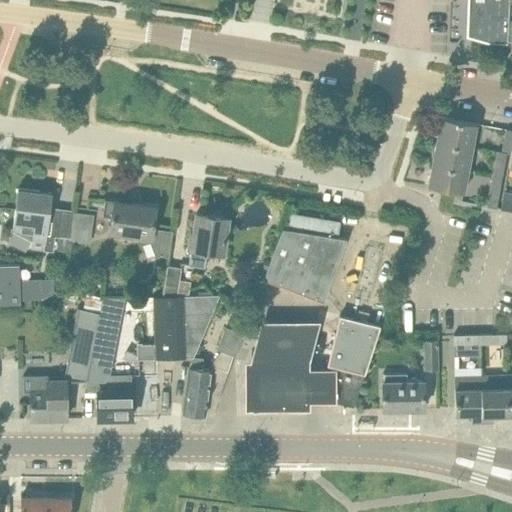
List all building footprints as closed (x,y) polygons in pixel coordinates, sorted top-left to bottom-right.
[(511,0),(469,0),(470,32),(490,38),(511,38),(511,0)] [(476,123),(440,117),(436,140),(471,146),(476,123)] [(511,129),(506,129),(503,141),(511,142),(511,129)] [(471,146),(436,140),(432,162),(467,169),(471,146)] [(506,152),(496,151),(492,173),(502,175),(506,152)] [(467,169),(432,162),(428,185),(463,192),(467,169)] [(502,175),(492,173),(486,206),(496,207),(502,175)] [(52,192),(17,188),(12,230),(33,232),(31,248),(44,250),(54,251),(56,236),(59,237),(63,211),(50,208),(52,192)] [(511,192),(504,191),(500,208),(511,210),(511,192)] [(104,199),(102,216),(111,217),(109,231),(151,237),(150,243),(154,254),(168,256),(171,241),(172,230),(152,227),(155,206),(104,199)] [(94,213),(74,211),(70,242),(90,244),(94,213)] [(190,232),(188,248),(191,249),(189,266),(205,268),(207,251),(222,253),(228,217),(196,212),(193,232),(190,232)] [(288,212),(283,227),(283,229),(281,229),(263,278),(323,300),(346,238),(336,236),(339,220),(288,212)] [(0,302),(19,302),(19,298),(43,298),(54,291),(53,278),(19,279),(18,263),(0,263),(0,302)] [(68,263),(67,273),(77,275),(79,264),(68,263)] [(181,267),(167,265),(162,296),(176,295),(181,267)] [(221,294),(188,295),(176,295),(162,296),(152,296),(154,343),(137,344),(138,358),(192,356),(188,366),(193,356),(221,294)] [(90,362),(87,380),(85,388),(97,391),(98,417),(131,417),(131,374),(112,375),(111,366),(124,296),(102,296),(90,362)] [(99,311),(78,308),(70,346),(77,348),(71,380),(87,380),(99,311)] [(379,325),(339,315),(327,363),(333,364),(327,391),(335,393),(333,401),(353,406),(379,325)] [(216,348),(221,350),(234,355),(242,333),(225,326),(216,348)] [(245,416),(309,416),(309,410),(309,408),(335,408),(335,376),(308,377),(307,367),(311,354),(318,332),(319,327),(260,329),(259,333),(254,356),(250,370),(244,369),(245,388),(245,410),(245,416)] [(506,343),(506,333),(479,334),(480,350),(480,344),(506,343)] [(480,350),(479,334),(453,335),(453,356),(480,355),(480,350)] [(438,369),(437,339),(423,339),(424,369),(438,369)] [(202,357),(193,356),(188,366),(183,413),(204,415),(208,385),(209,385),(211,369),(201,368),(202,357)] [(382,373),(382,409),(423,408),(423,380),(407,380),(406,372),(382,373)] [(507,374),(481,375),(482,419),(507,419),(507,374)] [(31,392),(31,418),(66,418),(66,379),(48,379),(48,375),(23,376),(23,392),(31,392)] [(482,419),(481,375),(454,375),(455,420),(482,419)] [(45,511),(46,496),(21,496),(20,511),(45,511)] [(70,511),(71,496),(46,496),(45,511),(70,511)]
